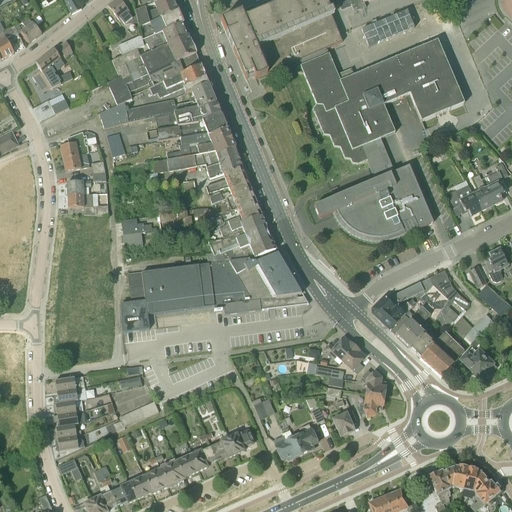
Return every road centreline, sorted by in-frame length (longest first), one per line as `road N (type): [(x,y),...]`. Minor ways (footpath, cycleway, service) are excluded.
road 1 (tertiary): [(295,254),(196,0)]
road 2 (tertiary): [(295,254),(314,293),(400,374),(421,406)]
road 3 (residential): [(63,511),(39,429),(34,325)]
road 4 (residential): [(353,312),(383,284),(511,215)]
road 5 (residential): [(39,147),(47,193),(34,325)]
road 6 (secondary): [(289,509),(426,441)]
road 7 (residential): [(150,511),(263,458),(275,479)]
road 8 (residential): [(4,77),(103,0)]
road 9 (residential): [(389,447),(369,438),(275,479)]
